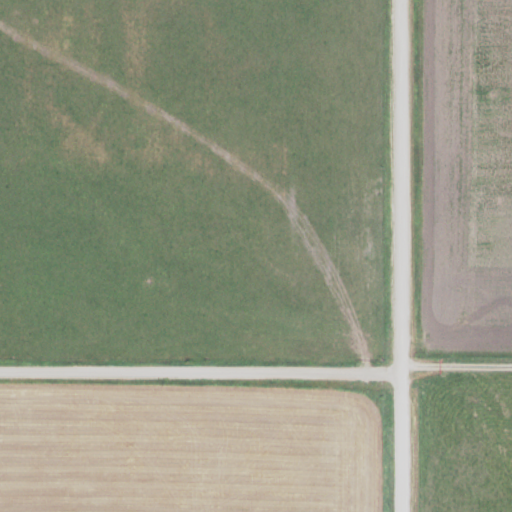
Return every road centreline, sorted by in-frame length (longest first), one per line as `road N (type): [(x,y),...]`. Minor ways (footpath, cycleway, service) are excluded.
road 1 (residential): [(511,372),(0,375)]
road 2 (residential): [(408,511),(407,0)]
